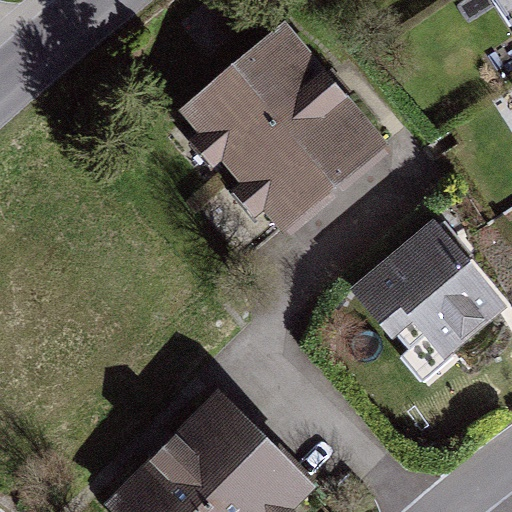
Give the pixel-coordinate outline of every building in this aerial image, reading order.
[(511,0),(495,0),(511,28),(511,0)] [(284,19),(178,107),(197,130),(188,137),(211,167),(221,159),(239,180),(229,189),(255,217),(263,208),(282,230),(388,140),(284,19)] [(432,216),(348,285),(390,337),(395,333),(408,349),(403,353),(421,375),(508,304),(432,216)] [(149,410),(120,383),(85,418),(113,447),(149,410)] [(216,387),(101,502),(111,511),(296,511),(291,507),(315,484),(216,387)]
